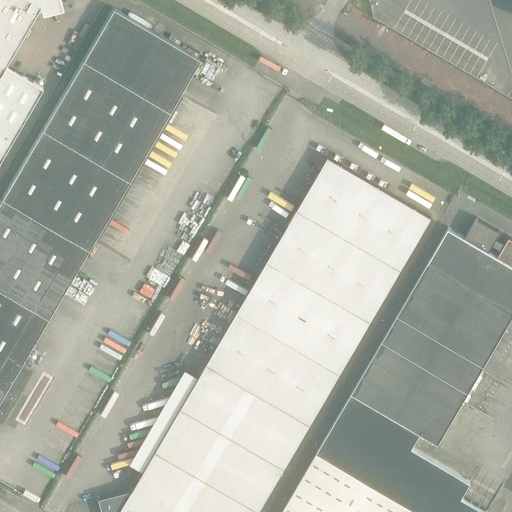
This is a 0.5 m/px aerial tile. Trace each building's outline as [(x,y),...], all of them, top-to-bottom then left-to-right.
[(0,0),(0,160),(43,87),(5,65),(38,10),(41,9),(43,14),(43,13),(62,8),(59,0),(0,0)] [(0,199),(0,421),(2,423),(31,373),(19,366),(200,58),(161,35),(152,30),(113,7),(0,199)] [(156,24),(152,30),(161,35),(164,29),(163,25),(160,23),(156,24)] [(431,217),(328,156),(236,312),(340,372),(431,217)] [(476,217),(464,236),(489,251),(493,244),(501,249),(497,256),(511,264),(511,237),(509,236),(505,243),(497,238),(501,231),(476,217)] [(352,392),(420,432),(438,443),(511,316),(511,264),(497,256),(489,251),(464,236),(448,227),(352,392)] [(236,312),(206,363),(310,424),(340,372),(236,312)] [(100,497),(99,498),(103,511),(258,511),(310,424),(206,363),(199,376),(144,470),(143,471),(133,488),(132,489),(100,497)] [(420,432),(352,392),(317,451),(412,507),(420,511),(487,511),(462,496),(470,481),(412,447),(420,432)] [(317,451),(281,511),(408,511),(412,507),(317,451)]
